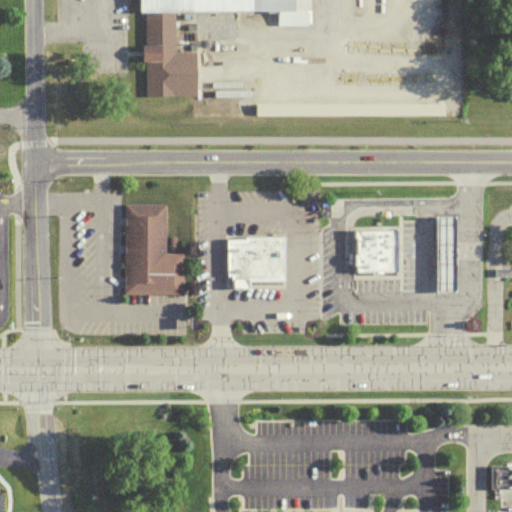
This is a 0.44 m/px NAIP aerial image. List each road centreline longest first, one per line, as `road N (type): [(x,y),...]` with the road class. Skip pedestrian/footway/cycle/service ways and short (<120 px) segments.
road 1 (primary): [(0,375),(511,372)]
road 2 (residential): [(511,161),(27,162)]
road 3 (residential): [(30,375),(26,0)]
